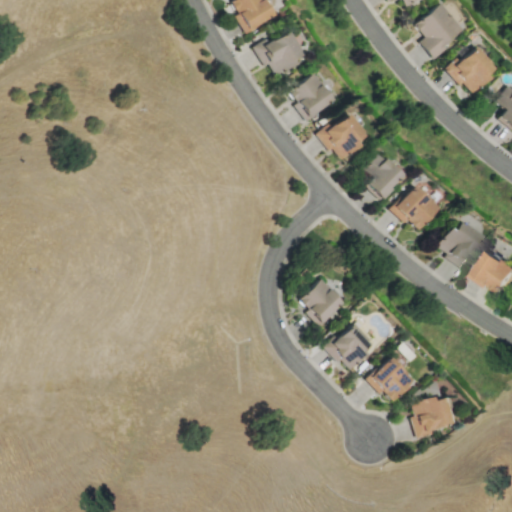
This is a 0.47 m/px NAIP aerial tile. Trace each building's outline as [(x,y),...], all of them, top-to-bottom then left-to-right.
[(269,15),(260,0),(228,0),(227,1),(234,13),(230,15),(240,32),(269,15)] [(414,41),(428,58),(440,48),(437,45),(458,28),(437,2),(409,23),(420,37),(414,41)] [(296,54),(282,30),(264,41),(262,37),(248,46),(259,66),(263,64),(269,74),(289,63),(287,59),(296,54)] [(456,60),(453,56),(441,67),(463,93),(491,69),(471,46),(456,60)] [(283,91),(291,102),(288,104),(301,119),(327,98),(306,72),(283,91)] [(511,123),(511,92),(502,84),(489,101),(498,109),(492,118),(507,130),(511,123)] [(313,134),(333,159),(361,137),(341,112),(313,134)] [(396,175),(373,152),(358,168),(367,177),(360,184),(374,198),(396,175)] [(410,230),(432,207),(407,184),(385,208),(410,230)] [(475,236),(453,220),(446,230),(443,227),(429,247),(458,268),(467,255),(463,252),(475,236)] [(469,277),(497,294),(511,270),(511,265),(485,249),(469,277)] [(338,302),(315,278),(293,299),(304,310),(302,312),(314,324),(338,302)] [(320,346),(342,370),(369,345),(347,321),(320,346)] [(409,380),(386,355),(363,377),(385,402),(409,380)] [(447,425),(439,397),(428,400),(427,396),(406,402),(410,415),(406,416),(411,435),(447,425)]
